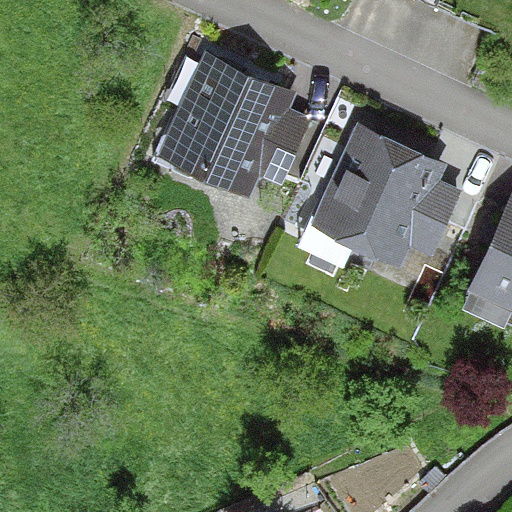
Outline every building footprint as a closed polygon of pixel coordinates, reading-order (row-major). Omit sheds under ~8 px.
[(206,50),(157,156),(248,199),(260,174),(290,108),(297,93),(206,50)] [(290,108),(260,174),(282,185),(288,173),(301,179),(327,126),(290,108)] [(359,122),(310,224),(400,267),(411,244),(433,254),(464,189),(441,178),(448,164),(359,122)] [(511,194),(468,291),(472,292),(511,311),(511,194)] [(511,311),(472,292),(463,309),(504,329),(507,322),(511,311)]
